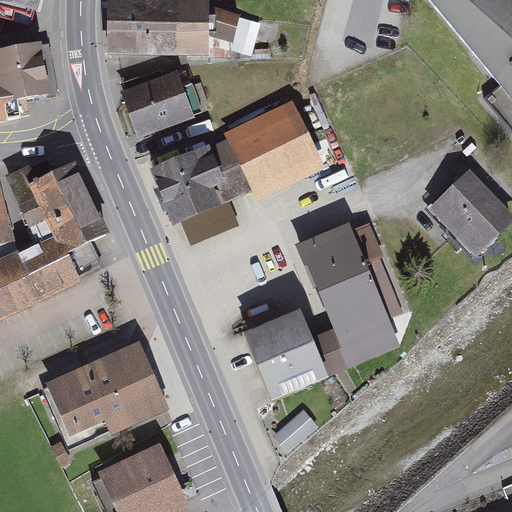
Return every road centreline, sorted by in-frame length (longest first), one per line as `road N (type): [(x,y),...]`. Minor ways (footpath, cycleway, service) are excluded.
road 1 (secondary): [(258,511),(103,139)]
road 2 (secondary): [(103,139),(88,90),(82,0)]
